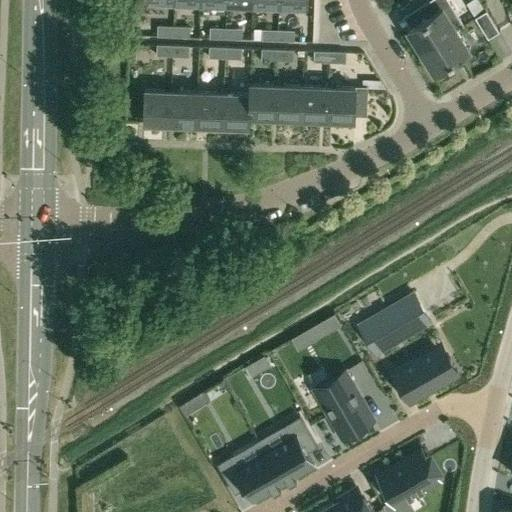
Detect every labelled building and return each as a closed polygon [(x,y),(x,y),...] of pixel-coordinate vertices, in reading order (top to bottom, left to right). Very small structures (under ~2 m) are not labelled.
[(455,28),(463,23),(449,0),(425,0),(421,3),(427,14),(407,27),(412,35),(409,37),(417,50),(455,28)] [(487,36),(498,29),(485,8),(474,15),(487,36)] [(173,34),(173,24),(157,24),(157,34),(173,34)] [(190,24),(174,24),(173,34),(189,35),(190,24)] [(225,37),(226,26),(209,26),(209,36),(225,37)] [(242,27),(226,26),(225,37),(242,38),(242,27)] [(278,39),(278,28),(262,27),(261,38),(278,39)] [(278,39),(294,39),(294,28),(278,28),(278,39)] [(468,50),(455,28),(417,50),(425,64),(429,62),(434,70),(437,68),(439,71),(453,63),(451,60),(468,50)] [(156,53),(172,54),(173,43),(156,42),(156,53)] [(172,54),(188,54),(189,44),(173,43),(172,54)] [(209,44),(208,55),(225,56),(225,45),(209,44)] [(225,56),(241,57),(241,46),(225,45),(225,56)] [(260,57),(277,58),(277,47),(261,46),(260,57)] [(277,58),(293,59),(294,48),(277,47),(277,58)] [(313,59),(329,60),(330,49),(313,48),(313,59)] [(330,49),(329,60),(346,61),(346,50),(330,49)] [(223,90),(222,123),(248,124),(250,82),(249,81),(248,91),(223,90)] [(250,82),(248,124),(249,124),(249,113),(275,114),(276,83),(250,82)] [(276,83),(275,114),(301,115),(302,84),(276,83)] [(302,84),(301,115),(327,116),(328,85),(302,84)] [(355,86),(328,85),(327,116),(354,117),(355,86)] [(143,120),(170,121),(171,88),(144,87),(143,120)] [(171,88),(170,121),(196,122),(197,89),(171,88)] [(197,89),(196,122),(222,123),(223,90),(197,89)] [(413,290),(359,321),(368,336),(391,323),(397,333),(428,316),(413,290)] [(312,320),(319,332),(341,320),(334,307),(312,320)] [(401,384),(410,399),(459,371),(450,356),(441,361),(433,347),(432,345),(415,354),(416,356),(395,368),(404,383),(401,384)] [(253,359),(258,368),(269,362),(264,352),(253,359)] [(345,368),(314,385),(342,435),(373,417),(345,368)] [(209,398),(203,388),(179,403),(185,413),(209,398)] [(290,436),(265,450),(283,481),(314,463),(307,450),(317,444),(299,414),(283,423),(290,436)] [(283,481),(265,450),(241,465),(233,452),(217,461),(234,492),(245,486),(252,499),(283,481)] [(439,481),(421,450),(379,474),(397,505),(439,481)] [(339,499),(317,511),(373,511),(357,483),(337,495),(339,499)]
